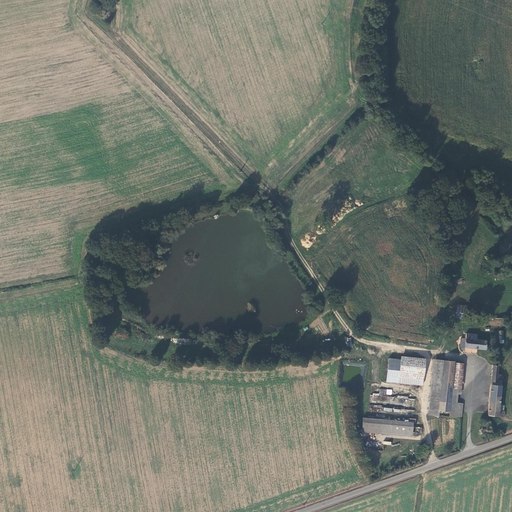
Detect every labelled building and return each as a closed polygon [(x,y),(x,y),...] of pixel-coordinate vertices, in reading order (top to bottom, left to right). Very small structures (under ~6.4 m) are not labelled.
[(463,314),(464,306),(456,305),(455,313),(463,314)] [(464,347),(488,349),(489,344),(486,344),(487,340),(473,338),(473,335),(465,334),(465,338),(460,337),(459,346),(460,346),(460,349),(461,350),(463,350),(464,347)] [(402,358),(389,357),(388,369),(400,369),(402,358)] [(453,362),(453,360),(435,357),(429,415),(437,415),(438,409),(448,410),(448,416),(456,417),(456,415),(461,416),(462,403),(456,402),(457,392),(460,392),(461,387),(451,386),(453,362)] [(402,358),(400,369),(399,382),(424,384),(426,361),(402,358)] [(463,363),(453,362),(451,386),(461,387),(463,363)] [(493,365),(487,417),(498,417),(500,405),(503,375),(498,375),(499,366),(493,365)] [(387,381),(399,382),(400,369),(388,369),(387,381)] [(382,395),(392,396),(392,389),(379,389),(379,393),(372,393),(372,398),(382,399),(382,395)] [(412,434),(414,420),(364,416),(363,429),(412,434)] [(412,437),(412,434),(363,429),(362,433),(412,437)]
